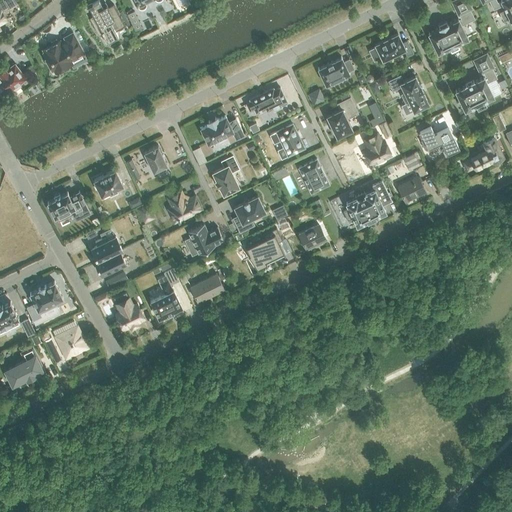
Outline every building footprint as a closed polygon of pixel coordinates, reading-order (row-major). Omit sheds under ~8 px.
[(17,4),(14,0),(3,0),(9,9),(17,4)] [(124,24),(113,3),(108,6),(106,3),(105,4),(102,6),(99,0),(97,0),(88,5),(95,17),(92,18),(99,32),(102,31),(105,38),(106,37),(108,41),(114,37),(118,35),(115,30),(124,25),(124,24)] [(134,0),(138,6),(139,7),(141,8),(144,8),(145,6),(146,4),(146,2),(145,0),(134,0)] [(462,25),(475,18),(470,9),(472,8),(467,0),(452,0),(458,14),(459,14),(461,18),(459,19),(458,18),(448,23),(447,22),(439,27),(428,32),(438,52),(468,37),(462,25)] [(511,0),(500,0),(497,1),(496,0),(481,0),(482,3),(487,0),(489,0),(493,9),(503,4),(511,22),(511,0)] [(133,24),(138,22),(134,11),(129,13),(133,24)] [(413,52),(407,40),(402,42),(398,34),(398,33),(398,32),(397,33),(389,37),(383,39),(384,40),(376,43),(375,44),(375,45),(376,44),(377,48),(375,49),(378,56),(380,55),(382,58),(382,59),(383,59),(383,58),(404,48),(408,55),(413,52)] [(59,40),(43,49),(45,52),(44,53),(52,68),(52,69),(54,68),(56,72),(71,63),(73,67),(87,59),(83,53),(72,33),(71,34),(65,37),(67,41),(61,44),(59,40)] [(487,82),(497,77),(492,67),(493,66),(487,52),(473,59),(480,73),(483,71),(485,75),(484,76),(484,75),(474,80),(473,80),(465,84),(455,89),(465,109),(493,95),(487,82)] [(348,71),(354,68),(349,59),(344,61),(342,57),(341,56),(340,56),(340,57),(333,60),(326,63),(326,64),(319,67),(318,67),(318,68),(325,83),(326,84),(327,84),(327,83),(334,80),(336,82),(342,79),(341,76),(348,73),(349,73),(350,73),(349,71),(349,72),(348,71)] [(19,83),(25,78),(15,64),(7,70),(5,68),(0,71),(0,74),(0,75),(0,91),(3,95),(9,90),(11,93),(21,85),(19,83)] [(37,70),(32,64),(26,69),(31,75),(37,70)] [(424,93),(420,84),(420,85),(415,76),(415,75),(414,75),(403,81),(400,74),(388,80),(393,89),(401,85),(405,92),(401,93),(405,102),(409,100),(413,109),(413,110),(414,110),(420,107),(421,109),(428,106),(427,104),(428,103),(429,103),(428,102),(424,93)] [(376,81),(369,84),(374,93),(380,89),(376,81)] [(287,101),(280,86),(274,89),(273,87),(249,99),(250,101),(246,103),(249,110),(254,108),(256,112),(266,108),(267,110),(272,108),(273,110),(282,106),(281,104),(287,101)] [(313,103),(325,99),(321,87),(309,91),(313,103)] [(347,118),(358,112),(350,96),(337,103),(343,116),(330,122),(333,128),(335,132),(337,136),(352,129),(347,118)] [(499,130),(506,127),(499,112),(492,116),(499,130)] [(225,134),(232,130),(236,138),(244,134),(237,120),(229,123),(225,115),(218,119),(217,118),(216,118),(208,122),(208,123),(201,127),(208,142),(216,138),(217,141),(219,142),(226,139),(227,137),(225,134)] [(256,121),(249,125),(253,131),(259,128),(256,121)] [(277,131),(270,134),(274,142),(281,139),(284,146),(278,149),(282,158),(288,154),(304,146),(300,139),(296,131),(293,123),(277,131)] [(459,148),(452,134),(448,125),(434,132),(430,125),(419,130),(428,148),(437,143),(440,149),(443,147),(447,154),(459,148)] [(391,154),(384,140),(381,141),(377,132),(364,138),(367,144),(368,144),(370,147),(364,149),(366,152),(364,153),(368,162),(370,161),(371,164),(391,154)] [(503,154),(493,134),(482,140),(484,142),(477,146),(480,151),(470,156),(471,157),(462,160),(467,169),(475,165),(475,166),(492,158),(492,159),(503,154)] [(168,164),(158,144),(155,146),(154,145),(152,146),(153,147),(144,151),(153,171),(168,164)] [(200,162),(207,159),(201,145),(193,149),(200,162)] [(420,164),(414,152),(403,158),(409,169),(420,164)] [(129,153),(124,156),(127,163),(133,160),(129,153)] [(238,185),(231,171),(239,167),(233,155),(221,160),(224,166),(213,171),(217,179),(216,179),(219,185),(220,185),(223,193),(238,185)] [(325,175),(321,166),(317,158),(299,167),(311,192),(329,183),(325,175)] [(391,165),(384,169),(387,174),(394,170),(391,165)] [(123,184),(115,168),(94,179),(101,194),(108,191),(110,195),(118,192),(116,187),(123,184)] [(426,191),(421,181),(418,175),(398,185),(404,200),(418,193),(418,194),(426,191)] [(386,210),(382,203),(391,199),(382,180),(372,184),(374,189),(365,193),(366,195),(358,199),(357,197),(346,202),(349,208),(343,210),(348,221),(354,218),(357,224),(367,219),(375,215),(386,210)] [(195,195),(189,198),(183,196),(180,190),(168,196),(178,216),(177,216),(178,219),(201,208),(195,195)] [(90,212),(79,191),(70,196),(68,191),(60,195),(55,197),(47,201),(55,216),(57,215),(59,219),(73,213),(76,219),(90,212)] [(265,210),(257,195),(234,206),(239,215),(233,218),(240,231),(246,228),(243,221),(265,210)] [(273,208),(277,218),(289,213),(285,203),(273,208)] [(139,208),(145,220),(153,216),(147,204),(139,208)] [(293,233),(284,216),(277,219),(285,237),(293,233)] [(224,239),(217,226),(207,231),(204,223),(188,231),(199,253),(215,245),(214,244),(224,239)] [(327,239),(319,223),(299,233),(305,248),(319,241),(319,242),(327,239)] [(285,254),(278,241),(282,239),(276,227),(262,233),(264,237),(246,246),(250,253),(248,254),(257,267),(285,254)] [(95,229),(86,233),(88,237),(97,233),(95,229)] [(97,245),(92,247),(95,254),(95,256),(96,255),(98,259),(119,249),(119,250),(122,248),(116,236),(107,240),(105,236),(95,241),(97,245)] [(98,259),(95,260),(96,261),(98,265),(97,265),(98,267),(101,273),(113,267),(125,261),(119,250),(119,249),(98,259)] [(178,279),(173,267),(164,271),(168,279),(160,283),(165,293),(150,300),(159,317),(167,313),(168,314),(174,311),(173,310),(182,306),(174,288),(173,289),(170,283),(178,279)] [(188,281),(182,268),(176,271),(183,283),(188,281)] [(224,289),(216,273),(190,285),(195,295),(198,301),(208,296),(208,295),(223,288),(223,289),(224,289)] [(115,276),(106,280),(109,286),(118,282),(115,276)] [(57,305),(63,302),(61,298),(63,297),(55,281),(30,293),(35,303),(27,306),(34,320),(42,316),(40,313),(57,305)] [(144,317),(137,303),(132,305),(129,297),(116,303),(120,311),(116,313),(123,328),(144,317)] [(11,321),(18,317),(11,301),(0,306),(0,326),(2,325),(4,329),(12,325),(11,321)] [(28,318),(21,321),(28,335),(34,331),(28,318)] [(87,346),(77,325),(55,335),(57,339),(60,338),(61,341),(59,342),(63,351),(62,352),(65,358),(72,355),(71,354),(87,346)] [(49,336),(46,329),(40,332),(44,339),(49,336)] [(42,369),(32,349),(24,353),(27,359),(6,370),(13,384),(26,377),(28,379),(36,375),(35,372),(42,369)] [(138,424),(135,420),(130,425),(132,429),(138,424)]
